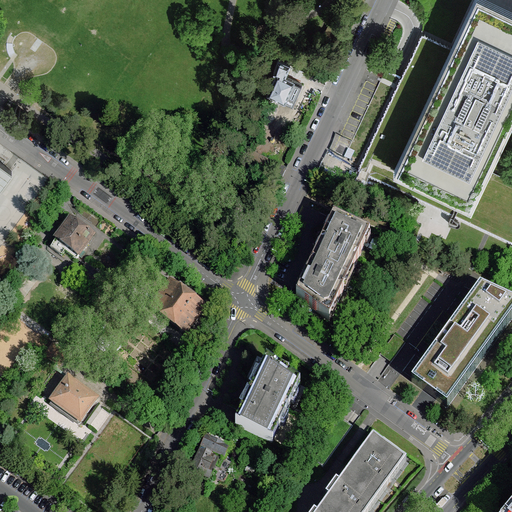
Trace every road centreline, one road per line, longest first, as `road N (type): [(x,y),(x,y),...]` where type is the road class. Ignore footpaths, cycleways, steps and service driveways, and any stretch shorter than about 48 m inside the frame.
road 1 (residential): [(383,0),(241,299)]
road 2 (residential): [(0,124),(241,299)]
road 3 (residential): [(241,299),(456,459)]
road 4 (residential): [(241,299),(142,511)]
